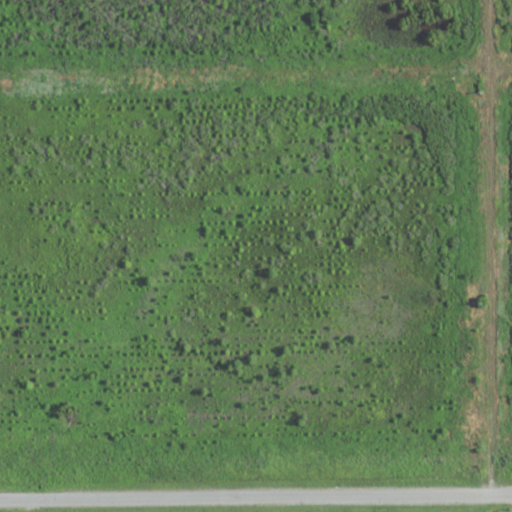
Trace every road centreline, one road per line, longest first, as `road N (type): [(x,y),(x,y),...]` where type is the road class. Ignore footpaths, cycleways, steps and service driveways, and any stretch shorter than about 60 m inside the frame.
road 1 (track): [(511,455),(0,460),(485,151),(484,327),(495,496)]
road 2 (residential): [(511,496),(0,501)]
